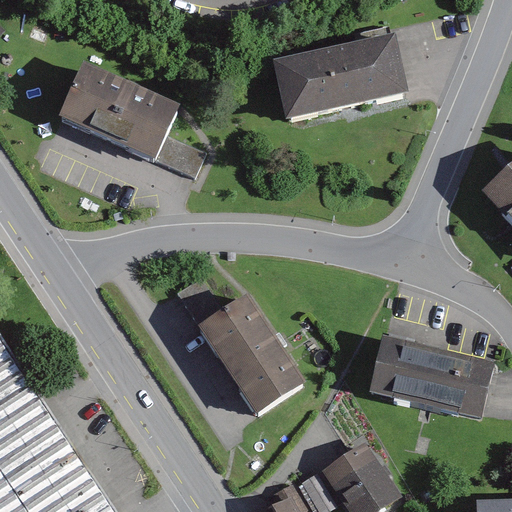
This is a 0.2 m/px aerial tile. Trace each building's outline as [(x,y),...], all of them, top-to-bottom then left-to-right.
[(390,45),(264,70),(276,130),(402,105),(390,45)] [(169,120),(72,78),(50,129),(148,171),(169,120)] [(511,166),(473,202),(511,244),(511,274),(511,275),(511,274),(511,166)] [(218,304),(206,278),(185,287),(197,314),(218,304)] [(243,304),(193,337),(248,421),(298,387),(243,304)] [(109,511),(0,344),(0,511),(109,511)] [(487,374),(373,351),(362,403),(476,427),(487,374)] [(362,449),(322,479),(347,511),(386,511),(401,501),(362,449)] [(305,511),(294,493),(260,511),(305,511)]
